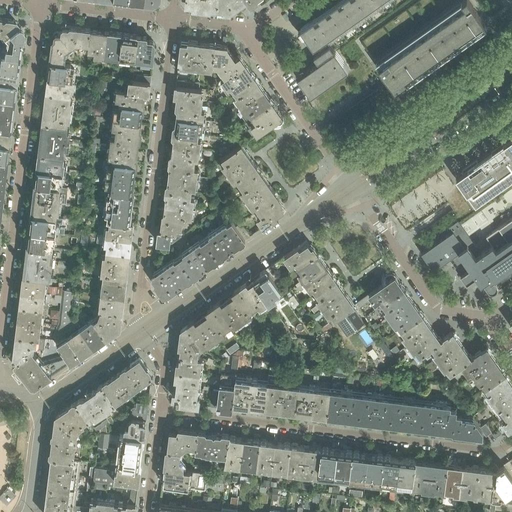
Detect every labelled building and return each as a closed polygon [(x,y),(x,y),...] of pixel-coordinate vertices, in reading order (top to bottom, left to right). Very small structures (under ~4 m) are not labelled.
[(218,8),(219,0),(186,0),(186,5),(193,5),(193,8),(210,10),(211,8),(218,8)] [(219,0),(218,8),(224,9),(224,12),(231,12),(231,11),(246,0),(247,0),(251,5),(257,0),(219,0)] [(363,12),(367,8),(369,11),(377,6),(375,3),(378,0),(379,0),(381,3),(385,0),(340,0),(300,28),(313,47),(315,46),(318,51),(314,53),(318,58),(334,47),(326,37),(331,34),(333,37),(340,32),(338,29),(343,25),(345,28),(353,23),(351,20),(355,17),(357,20),(365,15),(363,12)] [(395,90),(487,26),(468,0),(463,0),(376,62),(395,90)] [(16,25),(17,22),(14,20),(0,17),(0,32),(1,33),(3,35),(16,25)] [(0,67),(16,70),(20,39),(21,29),(19,26),(16,25),(3,35),(5,39),(5,46),(0,45),(0,67)] [(67,50),(77,42),(89,44),(91,29),(63,25),(61,27),(60,29),(58,31),(56,31),(53,33),(50,60),(66,62),(67,50)] [(120,60),(123,33),(91,29),(89,44),(88,51),(94,52),(94,57),(101,57),(100,62),(100,63),(99,63),(97,75),(106,77),(107,77),(108,63),(109,58),(120,60)] [(152,64),(155,43),(153,40),(147,40),(147,36),(137,35),(136,34),(123,33),(120,60),(152,64)] [(212,65),(215,44),(188,41),(188,43),(181,42),(178,65),(196,66),(211,68),(212,65)] [(255,77),(240,55),(236,58),(227,46),(227,45),(215,44),(212,65),(218,65),(226,78),(224,79),(229,88),(232,86),(235,91),(255,77)] [(311,95),(348,68),(335,49),(334,50),(334,51),(326,56),(305,70),(305,71),(302,73),(298,76),(311,95)] [(73,79),(74,70),(70,69),(71,63),(66,62),(50,60),(46,91),(71,94),(72,89),(74,89),(75,79),(73,79)] [(0,80),(15,82),(16,70),(0,67),(0,80)] [(149,92),(151,74),(137,73),(134,73),(133,80),(123,79),(122,89),(144,92),(149,92)] [(104,87),(106,77),(97,75),(93,75),(98,82),(97,86),(104,87)] [(274,103),(265,90),(255,77),(235,91),(239,96),(236,97),(242,106),(248,114),(250,112),(253,117),(266,108),(274,103)] [(0,112),(11,114),(15,82),(0,80),(0,112)] [(202,105),(203,94),(201,94),(201,89),(199,88),(194,88),(188,87),(176,85),(175,95),(178,95),(177,102),(202,105)] [(143,100),(144,94),(144,92),(122,89),(117,88),(116,98),(114,97),(113,103),(144,106),(145,102),(143,100)] [(72,108),(73,99),(71,99),(71,94),(46,91),(42,123),(67,126),(68,120),(70,121),(72,108)] [(201,129),(204,110),(207,110),(208,106),(202,105),(177,102),(176,107),(178,109),(176,124),(174,126),(173,131),(204,135),(205,130),(201,129)] [(142,112),(144,111),(144,106),(113,103),(113,108),(115,108),(113,127),(116,127),(115,132),(141,135),(141,130),(140,129),(142,112)] [(284,119),(284,117),(283,115),(274,103),(266,108),(253,117),(256,121),(252,125),(257,133),(271,124),(273,126),(275,127),(278,127),(280,127),(280,124),(282,123),(283,121),(284,119)] [(0,143),(7,145),(11,114),(0,112),(0,143)] [(66,151),(69,131),(67,131),(67,126),(42,123),(39,153),(64,156),(64,151),(66,151)] [(204,159),(205,149),(199,149),(200,139),(203,139),(204,135),(173,131),(173,136),(175,138),(174,144),(173,153),(170,155),(170,160),(195,163),(195,158),(198,158),(204,159)] [(136,157),(137,150),(138,141),(140,139),(141,135),(115,132),(115,137),(111,136),(109,155),(113,156),(112,160),(137,164),(138,159),(136,157)] [(476,204),(511,177),(511,135),(456,176),(476,204)] [(237,136),(227,142),(229,148),(240,140),(237,136)] [(260,170),(250,156),(241,143),(221,157),(225,162),(223,164),(234,180),(236,178),(240,184),(260,170)] [(63,182),(65,162),(63,162),(64,156),(39,153),(35,184),(60,187),(60,182),(63,182)] [(135,169),(136,168),(137,164),(112,160),(111,165),(108,165),(105,184),(109,185),(108,190),(110,190),(134,192),(134,188),(133,186),(135,169)] [(194,187),(197,168),(194,168),(195,163),(170,160),(169,164),(171,166),(170,174),(168,183),(167,184),(166,189),(191,192),(192,187),(194,187)] [(278,196),(269,183),(260,170),(240,184),(243,188),(241,190),(252,206),(254,205),(258,210),(278,196)] [(60,200),(61,192),(59,192),(60,187),(35,184),(31,214),(56,217),(57,213),(59,213),(60,204),(77,206),(78,204),(73,203),(73,201),(66,200),(65,200),(60,200)] [(193,204),(193,197),(191,197),(191,192),(166,189),(166,194),(167,195),(165,212),(163,214),(163,218),(182,221),(183,220),(188,221),(188,216),(191,216),(192,209),(199,210),(199,205),(193,204)] [(132,207),(134,192),(110,190),(110,194),(108,194),(106,204),(132,207)] [(264,226),(286,211),(281,204),(283,202),(278,196),(258,210),(261,214),(257,217),(258,218),(264,226)] [(131,216),(132,208),(132,207),(106,204),(105,213),(107,214),(107,219),(110,219),(131,222),(132,217),(131,216)] [(31,214),(27,245),(53,248),(53,242),(55,242),(56,234),(56,232),(62,233),(64,233),(65,227),(57,226),(57,223),(62,224),(64,224),(64,218),(56,217),(31,214)] [(422,252),(434,269),(452,256),(454,259),(459,266),(460,265),(462,268),(464,271),(461,273),(461,274),(463,277),(465,280),(467,282),(475,276),(477,275),(481,281),(488,292),(489,293),(491,294),(493,294),(495,293),(497,292),(498,290),(498,288),(497,286),(491,278),(508,266),(511,263),(511,217),(486,236),(492,244),(476,256),(471,249),(476,246),(461,226),(459,222),(458,221),(449,227),(453,231),(422,252)] [(181,231),(182,221),(163,218),(161,230),(174,231),(181,231)] [(129,252),(133,222),(131,222),(110,219),(109,224),(107,224),(107,225),(100,224),(99,233),(106,234),(105,243),(106,244),(106,249),(129,252)] [(245,239),(235,225),(231,219),(218,228),(205,237),(219,258),(245,239)] [(250,235),(241,222),(235,225),(245,239),(250,235)] [(172,243),(174,231),(161,230),(159,229),(157,241),(164,242),(172,243)] [(219,258),(205,237),(178,256),(192,276),(219,258)] [(298,266),(318,252),(313,246),(311,247),(306,240),(285,255),(290,264),(294,261),(298,266)] [(164,251),(164,242),(157,241),(156,250),(164,251)] [(54,254),(52,254),(53,248),(27,245),(24,276),(46,278),(49,279),(49,274),(51,274),(54,254)] [(82,262),(83,256),(84,251),(97,253),(98,248),(88,247),(78,246),(76,261),(82,262)] [(126,282),(129,252),(106,249),(105,254),(103,254),(101,274),(103,274),(102,279),(126,282)] [(336,278),(329,268),(318,252),(298,266),(302,271),(299,273),(303,278),(295,284),(300,290),(308,285),(311,289),(313,287),(317,292),(336,278)] [(192,276),(178,256),(157,270),(153,271),(152,279),(163,294),(166,295),(192,276)] [(280,278),(277,273),(271,265),(266,269),(275,282),(280,278)] [(280,289),(275,282),(266,269),(260,273),(261,275),(248,285),(246,283),(240,287),(254,308),(259,305),(260,306),(276,294),(275,293),(280,289)] [(385,302),(404,288),(395,275),(393,273),(391,272),(389,273),(387,273),(386,275),(383,274),(382,275),(382,278),(382,281),(383,283),(358,301),(361,306),(373,297),(375,301),(381,297),(385,302)] [(42,308),(46,278),(24,276),(20,306),(42,308)] [(320,302),(311,308),(314,312),(318,309),(321,313),(326,309),(329,315),(332,313),(335,318),(346,334),(363,322),(352,305),(354,304),(336,278),(317,292),(320,297),(318,299),(320,302)] [(122,312),(126,282),(102,279),(99,308),(100,309),(122,312)] [(254,308),(240,287),(233,291),(235,294),(222,303),(220,301),(214,305),(228,326),(233,323),(234,325),(250,313),(249,311),(254,308)] [(423,314),(413,301),(404,288),(385,302),(388,307),(386,308),(397,325),(400,323),(403,328),(423,314)] [(81,327),(75,320),(72,315),(70,312),(71,307),(72,300),(73,291),(63,290),(61,300),(59,320),(59,322),(53,336),(66,356),(70,362),(80,355),(107,337),(94,319),(92,318),(87,322),(81,327)] [(299,303),(293,295),(287,299),(293,307),(299,303)] [(228,326),(214,305),(207,310),(209,312),(195,322),(194,319),(187,324),(202,345),(207,341),(208,343),(224,331),(223,330),(228,326)] [(38,339),(42,308),(20,306),(16,337),(36,339),(38,339)] [(120,327),(122,312),(100,309),(99,316),(94,319),(107,337),(120,327)] [(441,340),(432,327),(423,314),(403,328),(406,333),(404,334),(416,351),(418,349),(422,354),(434,346),(441,340)] [(313,315),(308,318),(316,330),(321,327),(313,315)] [(280,318),(268,326),(270,329),(275,329),(284,323),(280,318)] [(329,322),(315,332),(317,333),(318,336),(331,327),(332,326),(331,325),(329,322)] [(197,357),(198,347),(202,345),(187,324),(181,328),(179,348),(181,349),(180,362),(177,362),(176,370),(200,373),(202,357),(197,357)] [(471,357),(463,345),(453,331),(451,333),(450,332),(444,337),(445,337),(441,340),(434,346),(437,351),(435,352),(446,369),(449,367),(452,372),(465,362),(464,361),(471,357)] [(34,349),(36,339),(16,337),(14,350),(13,360),(15,363),(15,364),(32,351),(33,348),(34,349)] [(375,342),(366,349),(379,367),(388,360),(375,342)] [(506,373),(497,360),(487,346),(481,350),(481,349),(475,353),(475,354),(472,357),(472,356),(471,357),(464,361),(465,362),(480,384),(482,382),(486,387),(506,373)] [(37,385),(70,362),(66,356),(41,363),(32,351),(15,364),(30,384),(37,385)] [(152,375),(140,358),(128,366),(140,384),(146,380),(150,385),(150,384),(152,375)] [(140,384),(128,366),(103,384),(115,401),(140,384)] [(234,404),(236,379),(237,375),(225,373),(226,367),(222,367),(222,368),(221,373),(219,391),(217,406),(232,408),(233,408),(233,404),(234,404)] [(198,394),(200,373),(176,370),(175,378),(178,378),(177,385),(176,392),(174,392),(173,397),(179,398),(178,402),(202,405),(203,395),(198,394)] [(511,407),(511,381),(506,373),(486,387),(489,392),(487,394),(498,410),(501,408),(504,413),(511,407)] [(265,407),(268,383),(258,381),(259,379),(247,378),(246,380),(236,379),(234,404),(239,405),(240,404),(257,406),(258,408),(262,408),(264,407),(265,407)] [(296,411),(299,387),(289,385),(290,383),(278,382),(278,384),(268,383),(265,407),(266,408),(270,409),(271,408),(289,410),(290,411),(294,412),(295,411),(296,411)] [(115,401),(103,384),(98,387),(97,389),(95,390),(93,390),(91,393),(89,394),(87,395),(86,396),(86,397),(83,398),(81,398),(76,402),(89,419),(91,421),(92,420),(91,418),(95,416),(97,417),(111,407),(110,405),(114,403),(115,404),(117,403),(115,401)] [(327,415),(330,390),(321,389),(321,387),(309,385),(309,388),(299,387),(296,411),(297,411),(297,412),(302,413),(303,412),(320,414),(321,415),(326,416),(327,415)] [(359,419),(362,394),(352,393),(352,391),(341,389),(340,392),(330,390),(327,415),(328,415),(329,416),(333,417),(334,416),(352,418),(353,419),(357,420),(359,419)] [(217,406),(219,391),(213,390),(211,406),(217,406)] [(391,423),(393,398),(384,397),(384,395),(372,393),(372,395),(362,394),(359,419),(360,419),(361,420),(365,421),(366,420),(384,422),(385,423),(389,424),(390,423),(391,423)] [(422,427),(425,402),(415,401),(416,398),(404,397),(403,399),(393,398),(391,423),(392,424),(396,425),(397,424),(415,426),(416,427),(420,427),(422,426),(422,427)] [(453,431),(456,414),(456,410),(452,409),(452,407),(452,405),(447,405),(447,403),(435,401),(435,403),(425,402),(422,427),(423,427),(424,428),(428,428),(429,427),(447,429),(448,431),(452,431),(453,431)] [(85,424),(85,423),(89,419),(76,402),(58,414),(56,417),(53,442),(73,444),(74,438),(76,439),(77,433),(79,430),(85,424)] [(508,429),(511,426),(511,407),(504,413),(507,418),(503,421),(508,429)] [(146,419),(147,410),(135,408),(134,415),(132,415),(130,416),(129,414),(129,415),(126,412),(125,412),(124,413),(127,418),(129,419),(129,421),(131,419),(133,417),(146,419)] [(127,418),(124,413),(117,418),(123,423),(127,418)] [(479,425),(475,420),(473,418),(462,416),(462,415),(456,414),(453,431),(453,432),(484,436),(484,434),(485,434),(479,425)] [(144,436),(145,424),(146,419),(133,417),(131,419),(129,421),(128,427),(124,426),(124,434),(144,436)] [(491,432),(487,425),(484,421),(479,425),(485,434),(486,435),(491,432)] [(179,460),(181,450),(188,445),(196,446),(198,430),(176,428),(175,432),(171,431),(170,432),(169,433),(165,466),(183,469),(184,463),(182,460),(179,460)] [(227,455),(229,435),(229,434),(217,433),(215,435),(212,435),(212,434),(206,433),(205,431),(198,430),(196,446),(195,449),(200,450),(200,451),(206,452),(205,453),(227,455)] [(98,445),(98,446),(108,447),(109,432),(107,432),(100,431),(98,441),(98,445)] [(141,442),(143,442),(144,436),(124,434),(119,433),(119,435),(121,436),(120,439),(118,439),(116,457),(118,457),(117,461),(115,461),(115,463),(140,466),(141,461),(140,460),(140,455),(141,455),(142,448),(141,446),(141,442)] [(257,467),(260,440),(259,440),(258,439),(254,438),(253,439),(236,437),(235,436),(229,435),(227,455),(226,464),(257,467)] [(288,471),(291,444),(290,444),(289,443),(285,442),(284,443),(267,441),(266,440),(262,439),(260,440),(257,467),(288,471)] [(74,453),(75,444),(73,444),(53,442),(51,457),(71,459),(72,452),(74,453)] [(319,475),(322,448),(321,448),(320,446),(316,446),(315,447),(298,445),(297,444),(293,443),(292,444),(291,444),(288,471),(319,475)] [(105,454),(106,447),(98,446),(97,453),(105,454)] [(350,479),(353,452),(352,451),(351,450),(347,450),(346,451),(328,449),(327,447),(324,447),(322,448),(319,475),(350,479)] [(381,483),(385,455),(383,455),(382,454),(378,454),(377,455),(360,452),(359,451),(355,451),(354,452),(353,452),(350,479),(381,483)] [(413,487),(417,459),(415,459),(414,458),(410,457),(409,458),(391,456),(390,455),(386,454),(385,455),(381,483),(413,487)] [(71,489),(72,475),(74,459),(71,459),(51,457),(47,486),(71,489)] [(445,491),(448,463),(447,463),(446,462),(442,461),(441,462),(432,461),(422,460),(422,459),(418,458),(417,459),(413,487),(445,491)] [(138,488),(140,466),(115,463),(110,462),(109,468),(95,466),(93,483),(131,487),(138,488)] [(476,494),(479,467),(478,467),(477,466),(474,465),(472,466),(454,464),(453,463),(450,462),(448,463),(445,491),(476,494)] [(511,475),(504,464),(497,469),(493,468),(492,466),(489,468),(486,468),(485,467),(481,466),(480,467),(479,467),(476,494),(485,496),(485,497),(491,498),(491,500),(511,502),(511,475)] [(224,490),(226,474),(204,471),(194,470),(183,469),(165,466),(163,480),(163,482),(162,483),(224,490)] [(250,483),(251,477),(241,475),(240,482),(250,483)] [(8,487),(0,496),(0,498),(6,504),(6,503),(15,494),(10,489),(11,488),(10,486),(8,488),(8,487)] [(87,506),(88,500),(77,499),(78,490),(71,489),(47,486),(43,511),(89,511),(90,506),(87,506)] [(318,501),(319,493),(308,492),(307,500),(318,501)] [(120,511),(122,500),(119,500),(119,503),(114,502),(114,500),(106,499),(107,496),(106,496),(92,494),(90,506),(89,511),(120,511)] [(239,506),(240,497),(231,497),(230,505),(239,506)] [(134,511),(135,511),(136,502),(128,502),(128,501),(127,503),(123,503),(123,502),(123,501),(122,500),(120,511),(134,511)] [(190,511),(191,505),(175,504),(160,502),(158,511),(190,511)] [(484,511),(495,511),(497,504),(491,503),(490,509),(487,509),(487,508),(484,508),(483,511),(484,511)]
